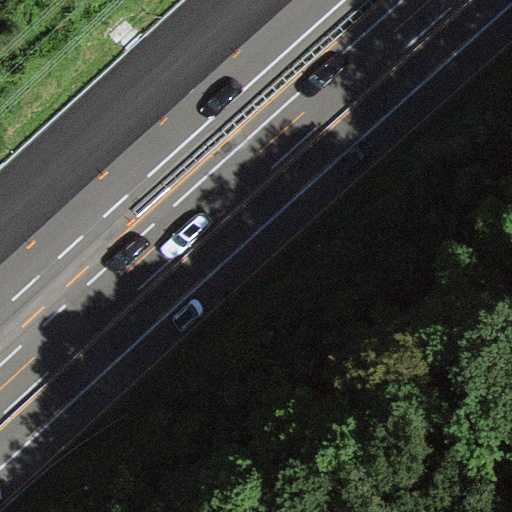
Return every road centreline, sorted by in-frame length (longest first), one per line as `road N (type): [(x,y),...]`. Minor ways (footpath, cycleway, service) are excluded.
road 1 (motorway): [(0,417),(461,0)]
road 2 (motorway): [(295,0),(0,268)]
road 3 (track): [(227,511),(511,246)]
